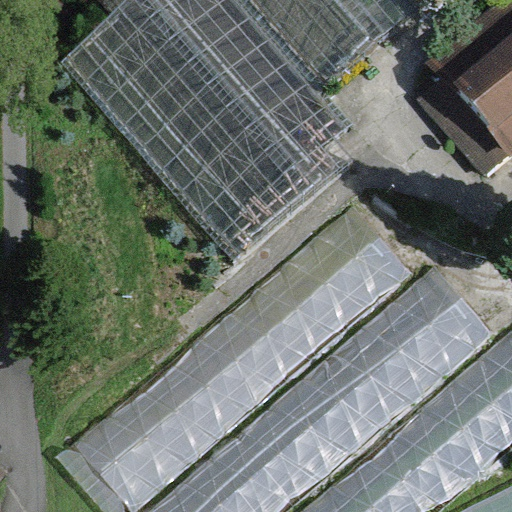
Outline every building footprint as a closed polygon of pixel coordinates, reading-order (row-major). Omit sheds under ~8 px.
[(110,49),(275,242),(384,149),(335,91),(440,0),(147,0),(156,9),(110,49)] [(499,169),(511,158),(511,15),(428,87),(499,169)] [(142,150),(64,154),(74,348),(152,344),(142,150)] [(461,511),(511,486),(511,293),(464,234),(437,253),(388,184),(79,434),(149,508),(144,511),(461,511)] [(0,503),(15,485),(0,472),(0,503)] [(511,511),(511,486),(461,511),(511,511)]
